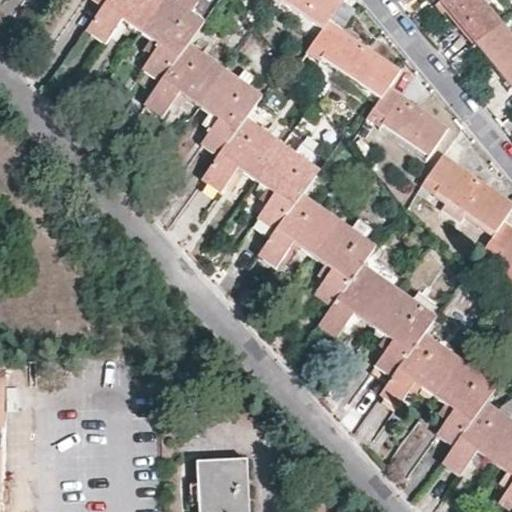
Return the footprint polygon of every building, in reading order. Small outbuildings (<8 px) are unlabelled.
[(167,0),(110,0),(104,8),(89,31),(107,44),(123,20),(142,34),(167,0)] [(92,0),(104,8),(110,0),(92,0)] [(206,24),(172,0),(167,0),(142,34),(143,34),(161,47),(144,70),(163,84),(190,46),(206,24)] [(337,0),(279,0),(323,29),(327,23),(341,2),(337,0)] [(441,0),(439,2),(452,17),(476,45),(501,24),(480,0),(441,0)] [(368,50),(327,23),(323,29),(309,50),(382,100),(388,90),(400,72),(368,50)] [(511,37),(501,24),(476,45),(496,70),(511,89),(511,88),(511,37)] [(226,71),(190,46),(163,84),(147,107),(163,119),(180,95),(199,109),(226,71)] [(253,90),(226,71),(199,109),(218,122),(202,146),(220,159),(247,121),(263,98),(253,90)] [(417,109),(388,90),(382,100),(370,117),(430,157),(448,130),(417,109)] [(284,147),(247,121),(220,159),(204,181),(221,194),(238,171),(258,184),(284,147)] [(320,173),(284,147),(258,184),(277,198),(261,222),(277,233),(304,197),(320,173)] [(511,205),(484,186),(441,158),(423,185),(448,201),(467,215),(496,234),(503,224),(511,210),(511,205)] [(340,223),(304,197),(277,233),(261,257),(277,269),(294,246),(314,260),(340,223)] [(467,215),(448,201),(440,212),(460,225),(467,215)] [(377,249),(340,223),(314,260),(333,274),(316,298),(333,310),(364,268),(377,249)] [(511,229),(503,224),(496,234),(485,251),(499,261),(488,277),(510,292),(511,289),(511,229)] [(400,293),(364,268),(333,310),(320,329),(337,340),(353,317),(373,331),(400,293)] [(436,319),(400,293),(373,331),(391,344),(374,367),(393,380),(424,336),(436,319)] [(460,361),(424,336),(393,380),(381,397),(398,409),(416,385),(434,398),(460,361)] [(496,387),(460,361),(434,398),(453,412),(437,436),(454,449),(485,404),(496,387)] [(376,403),(356,432),(368,441),(388,411),(376,403)] [(511,443),(511,422),(485,404),(454,449),(442,464),(460,477),(476,453),(495,467),(511,443)] [(511,511),(511,443),(495,467),(511,478),(511,489),(500,506),(508,511),(511,511)] [(250,511),(248,462),(198,464),(200,511),(250,511)]
